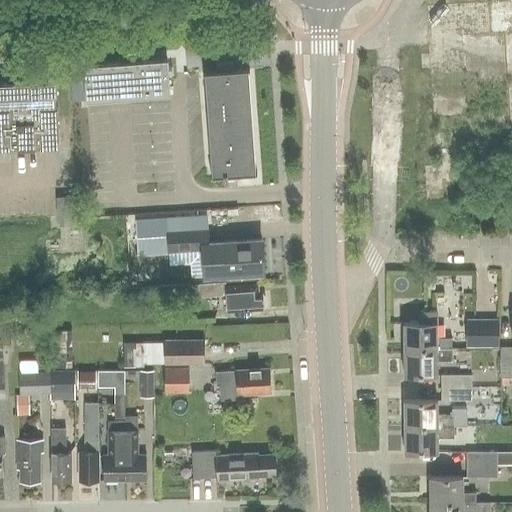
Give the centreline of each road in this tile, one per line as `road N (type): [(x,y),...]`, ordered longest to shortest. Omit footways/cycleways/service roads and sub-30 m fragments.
road 1 (tertiary): [(340,511),(323,261),(322,0)]
road 2 (residential): [(511,258),(374,261)]
